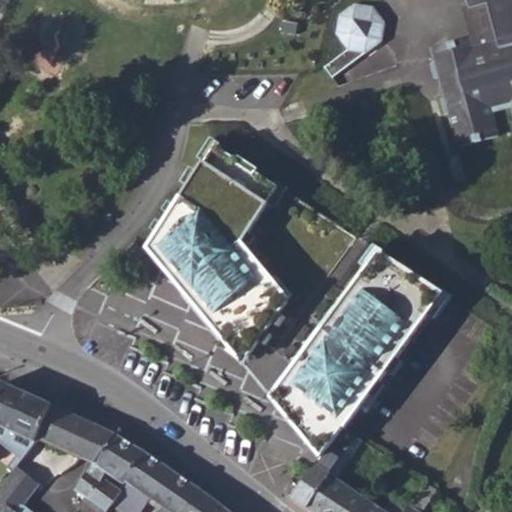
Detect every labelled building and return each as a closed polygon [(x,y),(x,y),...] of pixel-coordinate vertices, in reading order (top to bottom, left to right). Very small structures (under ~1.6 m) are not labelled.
[(460,12),(467,40),(428,51),(432,67),(428,68),(431,80),(447,76),(453,98),(438,103),(442,118),(447,117),(456,151),(499,140),(492,114),(511,108),(511,0),(462,0),(466,11),(460,12)] [(342,50),(319,67),(327,78),(376,42),(378,23),(367,7),(349,5),(333,16),(331,35),(342,50)] [(238,244),(277,185),(220,148),(147,253),(222,340),(244,356),(284,302),(271,287),(273,285),(238,244)] [(442,294),(377,251),(270,396),(322,456),(327,450),(442,294)] [(39,439),(94,464),(115,436),(1,384),(0,387),(0,426),(37,443),(39,439)] [(75,490),(86,497),(100,477),(101,479),(107,472),(124,484),(125,482),(146,455),(115,436),(94,464),(75,490)] [(288,496),(312,511),(359,511),(368,499),(328,471),(337,457),(327,450),(322,456),(312,469),(288,496)] [(184,511),(202,492),(146,455),(125,482),(163,507),(156,511),(184,511)] [(31,511),(24,506),(40,486),(17,469),(0,489),(0,511),(31,511)] [(76,511),(107,511),(122,491),(119,490),(101,479),(100,477),(86,497),(76,511)] [(402,511),(418,511),(434,489),(422,481),(404,509),(402,511)] [(229,511),(213,499),(202,492),(184,511),(229,511)] [(359,511),(402,511),(404,509),(388,498),(381,508),(368,499),(359,511)]
